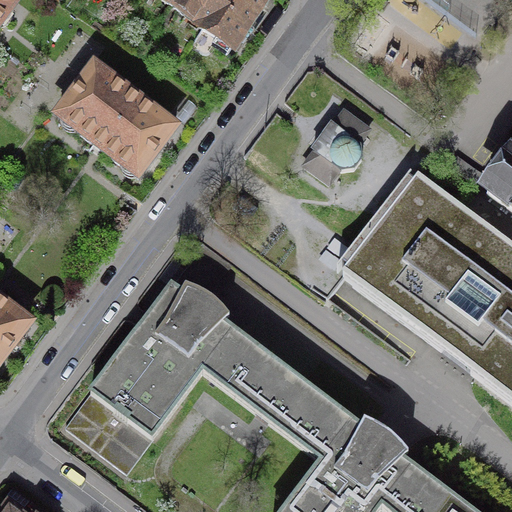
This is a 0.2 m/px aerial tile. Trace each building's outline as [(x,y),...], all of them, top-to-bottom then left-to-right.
[(0,0),(0,27),(14,9),(0,0)] [(155,0),(157,0),(171,8),(176,0),(149,0),(153,3),(155,0)] [(197,31),(199,29),(218,0),(176,0),(171,8),(186,18),(183,22),(197,31)] [(218,0),(199,29),(202,31),(197,39),(207,46),(208,43),(228,56),(232,50),(234,52),(267,2),(264,0),(218,0)] [(175,132),(94,71),(58,120),(98,150),(138,180),(175,132)] [(329,187),(340,172),(342,174),(354,172),(362,162),(360,148),(359,147),(369,133),(344,114),(333,128),(331,127),(320,141),(313,152),(315,154),(304,169),(329,187)] [(455,156),(444,171),(468,188),(479,173),(455,156)] [(511,160),(486,195),(511,214),(511,160)] [(511,254),(416,182),(414,185),(409,181),(411,178),(410,177),(337,274),(338,275),(342,270),(344,271),(347,273),(343,279),(455,363),(511,406),(511,254)] [(229,396),(259,356),(223,329),(228,324),(220,313),(210,305),(196,295),(181,288),(178,296),(171,289),(147,321),(116,363),(66,430),(127,476),(202,376),(229,396)] [(0,366),(30,328),(0,305),(0,366)] [(399,450),(387,438),(375,431),(363,426),(360,433),(259,356),(229,396),(322,466),(286,511),(381,511),(382,511),(420,511),(437,490),(404,465),(408,461),(399,450)] [(465,511),(437,490),(420,511),(465,511)]
